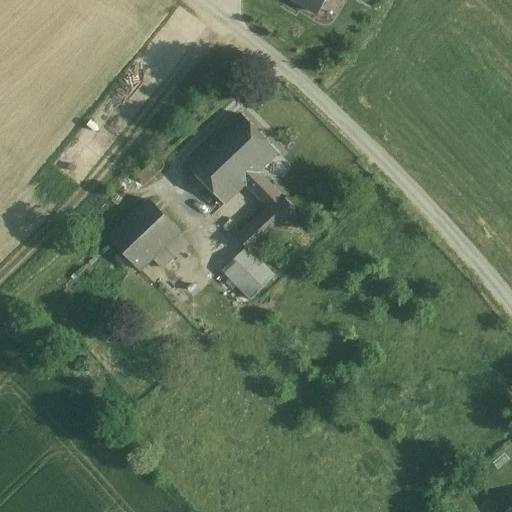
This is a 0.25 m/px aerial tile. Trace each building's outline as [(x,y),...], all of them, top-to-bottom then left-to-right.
[(295,0),(335,23),(348,0),(295,0)] [(241,115),(187,165),(225,205),(245,185),(259,172),(278,154),(241,115)] [(280,195),(259,172),(245,185),(267,208),(280,195)] [(296,212),(280,195),(267,208),(237,236),(247,248),(252,252),(292,215),(296,220),(300,217),(295,212),(296,212)] [(109,239),(140,271),(175,238),(181,233),(150,201),(109,239)] [(181,288),(203,267),(175,238),(140,271),(148,280),(162,267),(181,288)] [(252,252),(247,248),(222,272),(250,300),(275,277),(252,252)]
